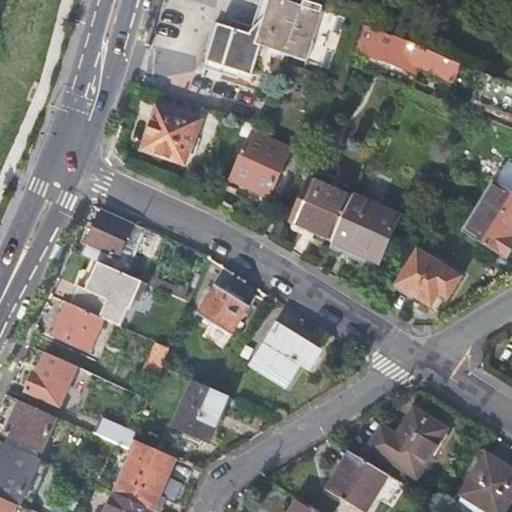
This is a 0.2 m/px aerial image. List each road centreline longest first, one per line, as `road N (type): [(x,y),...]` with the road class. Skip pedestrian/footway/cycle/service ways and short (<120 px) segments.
road 1 (residential): [(65,163),(216,230),(421,356)]
road 2 (residential): [(203,511),(231,474),(421,356)]
road 3 (secondary): [(117,0),(65,163)]
road 4 (secondary): [(65,163),(0,304)]
